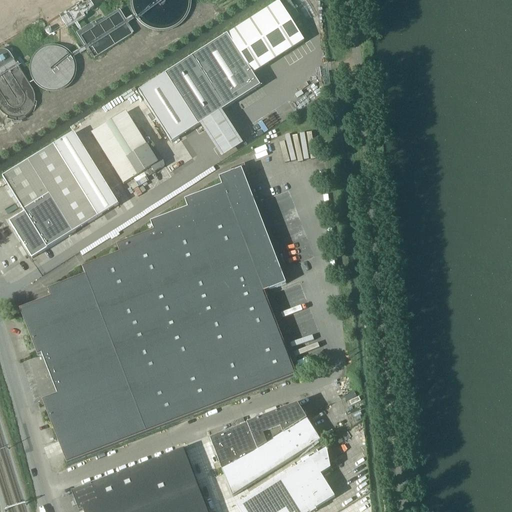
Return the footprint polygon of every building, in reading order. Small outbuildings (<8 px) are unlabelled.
[(93,10),(89,3),(80,9),(79,7),(70,13),(77,24),(85,19),(83,16),(93,10)] [(260,87),(227,36),(165,76),(167,79),(155,87),(185,135),(198,127),(260,87)] [(125,114),(91,135),(123,186),(136,178),(126,161),(147,148),(125,114)] [(24,214),(9,224),(32,260),(119,206),(74,134),(2,179),(24,214)] [(158,155),(154,150),(147,148),(126,161),(136,178),(151,168),(154,174),(164,168),(162,161),(158,155)] [(234,173),(219,179),(222,187),(185,201),(188,209),(151,224),(154,232),(116,247),(119,254),(82,269),(85,277),(48,291),(51,299),(20,311),(38,358),(49,353),(65,393),(42,402),(67,465),(296,376),(263,290),(268,287),(269,291),(286,284),(245,178),(250,176),(246,167),(242,166),(233,169),(234,173)] [(297,406),(250,424),(259,449),(306,420),(297,406)] [(243,419),(237,421),(239,427),(246,425),(243,419)] [(259,449),(250,424),(210,440),(233,497),(320,442),(306,420),(259,449)] [(327,449),(236,507),(239,511),(314,511),(317,511),(316,509),(335,497),(321,475),(331,469),(328,451),(327,449)] [(208,511),(185,450),(72,493),(75,500),(73,501),(75,507),(77,506),(79,511),(83,511),(91,509),(92,511),(208,511)]
